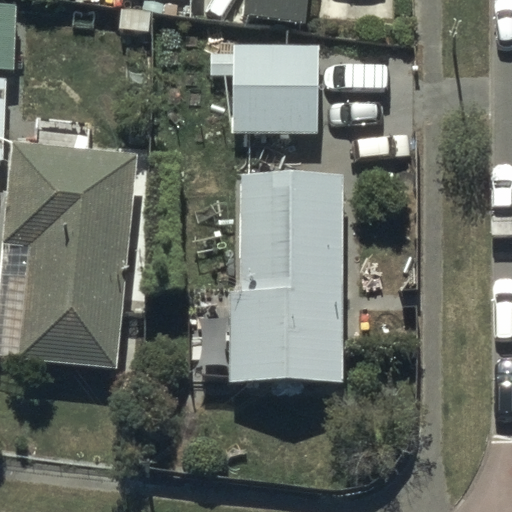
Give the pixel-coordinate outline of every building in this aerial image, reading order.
[(305,0),(245,0),(243,26),(302,32),(305,0)] [(12,14),(0,13),(0,80),(11,81),(12,14)] [(206,84),(227,85),(227,143),(316,143),(316,54),(226,54),(226,62),(206,62),(206,84)] [(131,168),(11,155),(0,251),(0,367),(108,379),(131,168)] [(340,191),(236,191),(236,302),(227,302),(227,393),(340,393),(340,191)]
